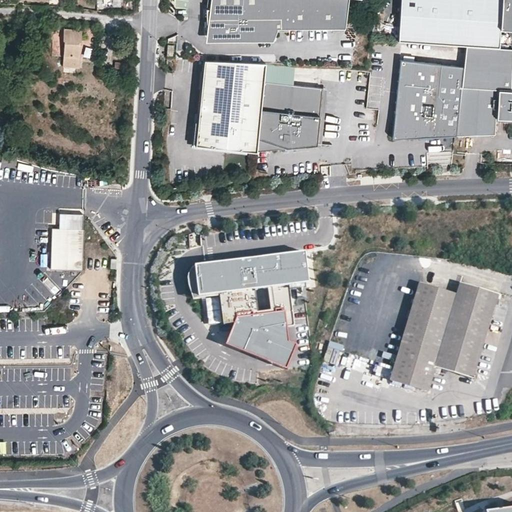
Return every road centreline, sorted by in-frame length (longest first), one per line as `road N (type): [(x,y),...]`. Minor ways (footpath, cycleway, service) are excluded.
road 1 (residential): [(511,185),(339,195),(138,220)]
road 2 (residential): [(138,220),(150,0)]
road 3 (primary): [(451,456),(282,454)]
road 4 (primary): [(302,511),(331,491),(451,456)]
road 5 (primary): [(132,459),(87,480),(0,480)]
